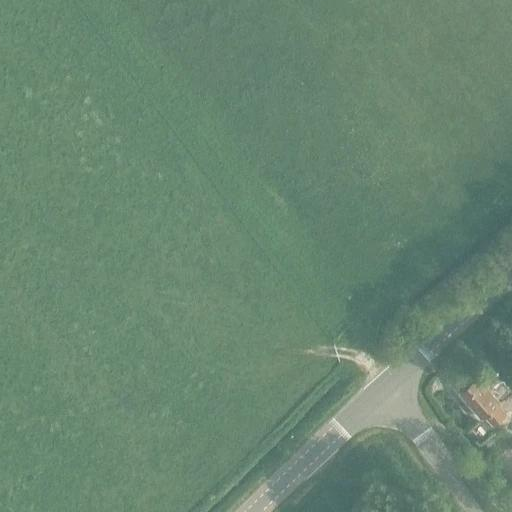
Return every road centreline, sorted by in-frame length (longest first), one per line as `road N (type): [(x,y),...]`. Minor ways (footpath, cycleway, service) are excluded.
road 1 (tertiary): [(250,511),(384,385)]
road 2 (tertiary): [(384,385),(511,273)]
road 3 (unclassified): [(475,511),(384,385)]
